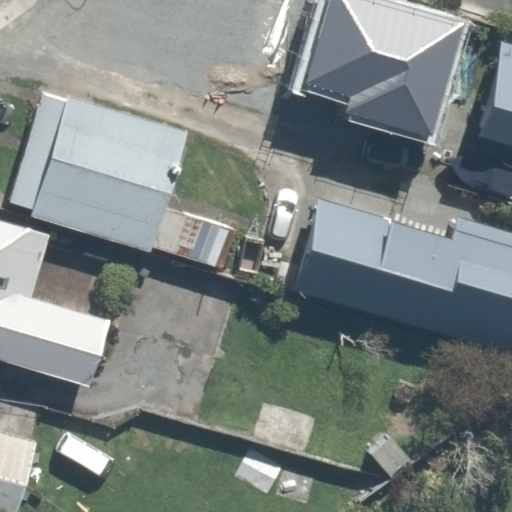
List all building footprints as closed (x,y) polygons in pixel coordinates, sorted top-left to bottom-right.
[(429,24),(367,0),(178,0),(152,70),(299,126),(332,38),(357,47),(345,78),(400,99),(429,24)] [(511,36),(478,140),(511,151),(511,36)] [(172,202),(190,140),(40,97),(9,206),(225,268),(238,221),(172,202)] [(511,231),(459,218),(454,235),(321,201),(299,286),(511,341),(511,231)] [(31,294),(49,229),(0,215),(0,362),(97,389),(117,317),(31,294)]
